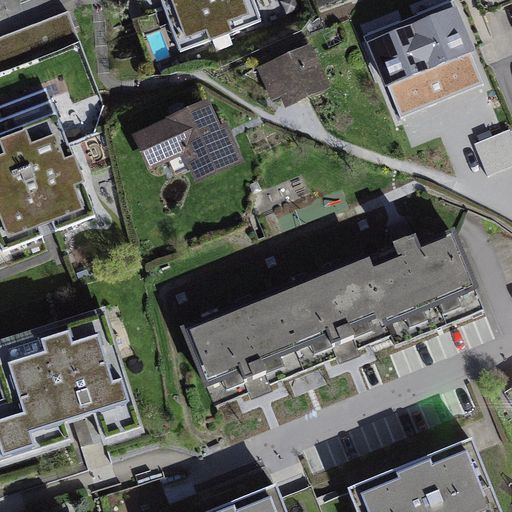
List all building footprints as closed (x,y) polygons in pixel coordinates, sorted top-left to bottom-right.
[(248,0),(161,0),(180,53),(258,26),(248,0)] [(456,0),(455,0),(363,38),(385,89),(390,87),(403,121),(483,85),(471,54),(478,51),(456,0)] [(332,84),(314,42),(261,64),(279,106),(332,84)] [(94,219),(48,94),(0,110),(0,250),(1,253),(94,219)] [(213,100),(137,130),(152,167),(187,153),(197,179),(244,160),(229,123),(223,125),(213,100)] [(511,133),(510,129),(474,144),(488,178),(511,167),(511,133)] [(399,262),(371,273),(397,341),(400,349),(483,316),(454,241),(420,254),(414,239),(393,247),(399,262)] [(307,376),(397,341),(371,273),(366,263),(276,298),(307,376)] [(216,411),(307,376),(276,298),(185,333),(216,411)] [(141,434),(102,310),(0,342),(0,391),(3,401),(0,402),(0,469),(72,446),(64,422),(89,414),(100,447),(141,434)] [(500,511),(473,442),(346,491),(354,511),(500,511)] [(285,511),(277,489),(215,511),(285,511)]
